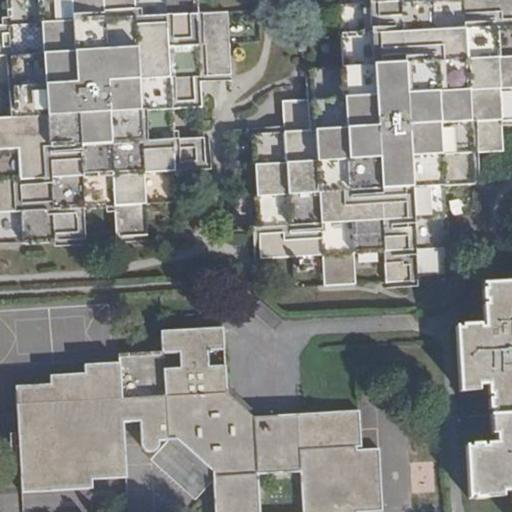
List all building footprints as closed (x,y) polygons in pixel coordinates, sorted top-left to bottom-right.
[(9,0),(10,29),(0,28),(0,214),(21,213),(23,244),(85,240),(83,210),(114,208),(116,239),(147,237),(145,206),(176,204),(175,173),(205,172),(203,141),(173,142),(171,112),(202,110),(200,79),(229,77),(226,15),(196,17),(194,0),(9,0)] [(431,0),(369,0),(370,7),(339,8),(342,70),(312,71),(314,102),(284,103),(285,136),(254,138),(260,261),(322,258),(323,288),(354,286),(354,255),(383,255),(385,285),(417,283),(415,253),(445,250),(443,188),(473,187),(471,156),(503,154),(501,123),(511,122),(511,0),(489,0),(432,2),(431,0)] [(492,418),(511,416),(511,286),(484,288),(484,293),(481,293),(482,303),(485,303),(485,309),(482,310),(483,331),(479,331),(479,328),(461,328),(461,332),(456,332),(459,394),(477,393),(476,387),(487,386),(488,397),(491,398),(491,403),(488,403),(489,411),(491,411),(492,418)] [(163,399),(225,395),(224,368),(206,369),(206,354),(223,353),(222,331),(160,334),(161,354),(161,356),(179,355),(180,370),(162,371),(163,399)] [(120,400),(163,399),(162,371),(161,356),(161,354),(118,357),(119,366),(120,400)] [(161,356),(162,371),(180,370),(179,355),(161,356)] [(166,443),(163,399),(120,400),(119,366),(84,368),(84,376),(49,378),(50,387),(15,389),(21,495),(91,491),(90,482),(125,480),(122,424),(140,423),(141,449),(142,451),(143,453),(147,455),(149,455),(151,455),(155,453),(156,451),(158,449),(158,447),(158,443),(166,443)] [(257,477),(253,420),(226,398),(225,395),(163,399),(166,443),(176,442),(212,472),(212,479),(257,477)] [(358,414),(253,420),(257,477),(299,474),(298,453),(355,450),(360,449),(358,414)] [(511,416),(492,418),(489,419),(489,436),(495,437),(496,446),(486,447),(486,450),(481,451),(481,448),(471,448),(471,451),(466,451),(467,497),(474,497),(474,501),(501,500),(500,493),(511,493),(511,505),(511,416)] [(212,484),(212,479),(212,472),(176,442),(166,443),(167,463),(193,485),(212,484)] [(355,453),(355,450),(298,453),(299,474),(301,511),(381,511),(377,452),(355,453)] [(301,511),(299,474),(257,477),(258,511),(301,511)] [(258,511),(257,477),(212,479),(212,484),(213,511),(258,511)]
